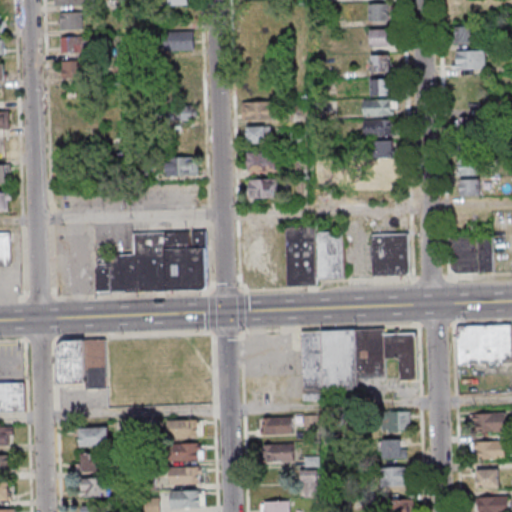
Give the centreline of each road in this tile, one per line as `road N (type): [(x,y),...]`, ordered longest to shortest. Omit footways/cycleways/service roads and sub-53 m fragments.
road 1 (residential): [(442,511),(419,0)]
road 2 (tertiary): [(511,300),(0,321)]
road 3 (residential): [(48,511),(32,0)]
road 4 (residential): [(232,511),(217,0)]
